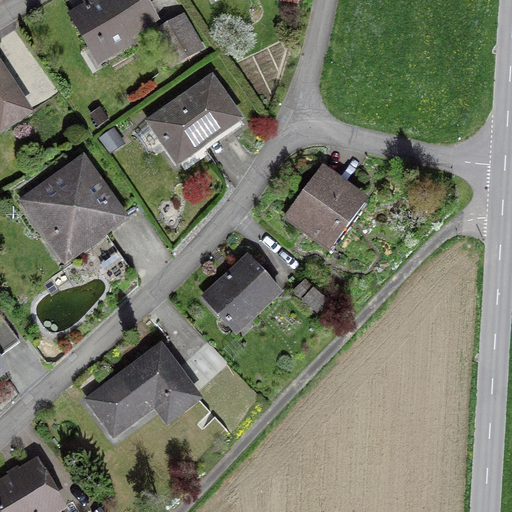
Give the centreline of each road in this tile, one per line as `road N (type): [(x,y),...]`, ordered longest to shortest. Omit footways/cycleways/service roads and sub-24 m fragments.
road 1 (track): [(500,209),(440,231),(175,511)]
road 2 (residential): [(295,119),(220,224),(0,433)]
road 3 (tertiary): [(483,511),(503,165)]
road 4 (residential): [(295,119),(503,165)]
road 5 (tertiary): [(503,165),(511,28)]
road 6 (residential): [(326,0),(295,119)]
